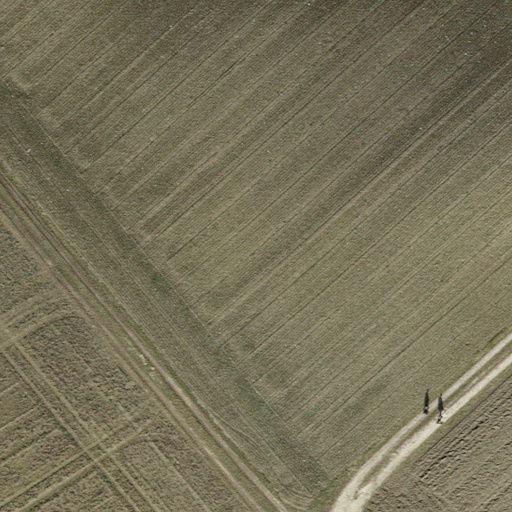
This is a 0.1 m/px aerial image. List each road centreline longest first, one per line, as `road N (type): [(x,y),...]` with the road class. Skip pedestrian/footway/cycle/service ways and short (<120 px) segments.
road 1 (track): [(0,179),(276,511)]
road 2 (track): [(348,511),(351,500),(511,351)]
